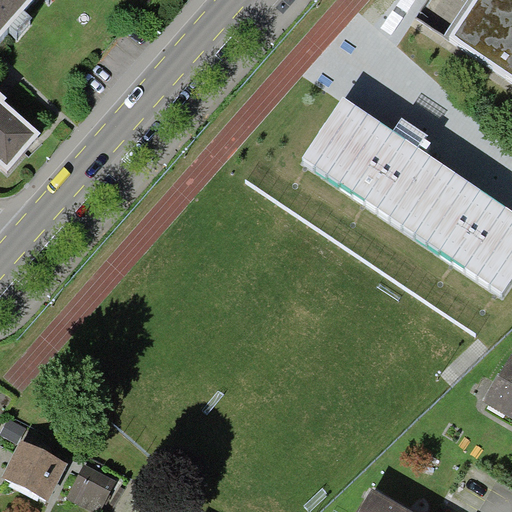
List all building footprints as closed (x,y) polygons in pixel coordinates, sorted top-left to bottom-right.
[(0,0),(0,38),(33,0),(0,0)] [(511,84),(511,0),(478,0),(449,43),(511,84)] [(0,163),(8,170),(35,139),(0,107),(0,163)] [(511,420),(511,356),(511,355),(483,404),(511,420)] [(45,503),(65,466),(23,444),(17,455),(0,445),(0,484),(4,486),(6,483),(45,503)] [(97,509),(114,478),(85,463),(68,494),(97,509)] [(402,511),(372,495),(362,511),(402,511)]
